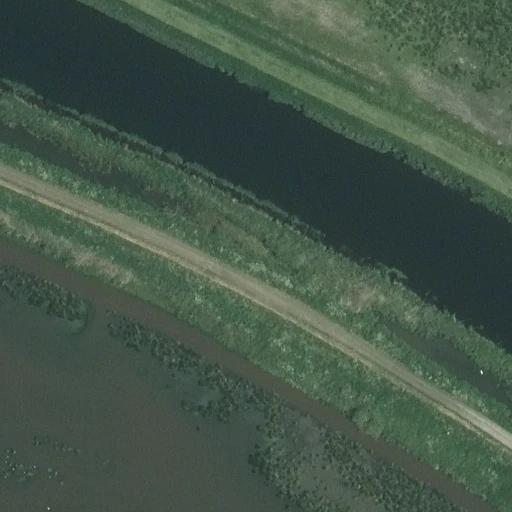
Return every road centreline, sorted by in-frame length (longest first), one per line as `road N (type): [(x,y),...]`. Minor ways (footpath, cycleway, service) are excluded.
road 1 (track): [(0,181),(304,325),(511,444)]
road 2 (track): [(511,208),(343,110),(125,0)]
